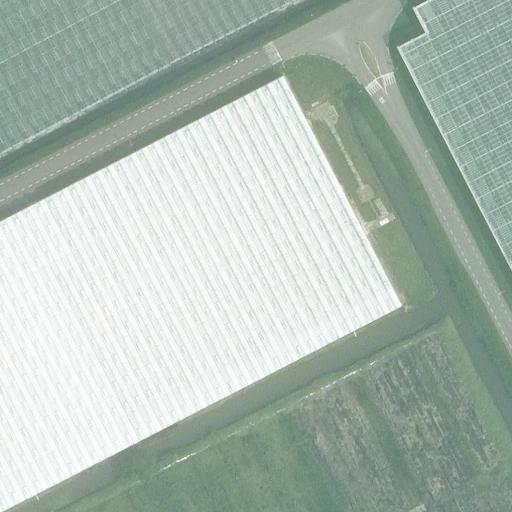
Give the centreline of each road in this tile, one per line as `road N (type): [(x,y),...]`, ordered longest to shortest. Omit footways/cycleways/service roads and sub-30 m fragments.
road 1 (unclassified): [(0,195),(343,18)]
road 2 (unclassified): [(511,340),(343,18)]
